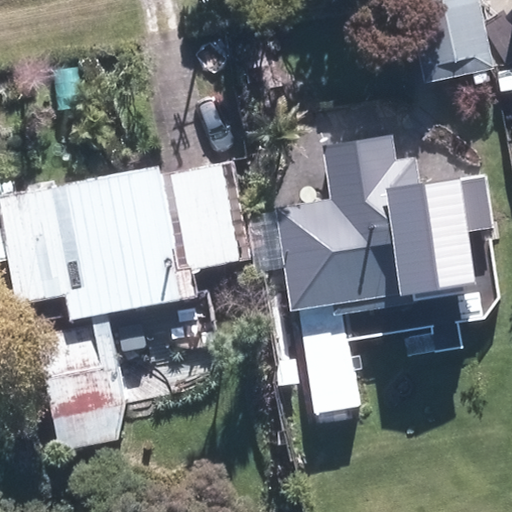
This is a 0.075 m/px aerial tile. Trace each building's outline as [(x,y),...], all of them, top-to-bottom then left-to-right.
[(404,0),(422,86),(492,71),(476,0),(404,0)] [(511,11),(503,21),(511,29),(511,11)] [(274,209),(290,313),(473,287),(465,233),(491,229),(484,179),(416,190),(412,160),(395,163),(391,139),(320,150),(328,201),(274,209)] [(0,197),(0,228),(15,308),(39,304),(59,408),(109,399),(93,319),(195,300),(191,276),(250,264),(232,164),(160,178),(158,167),(0,197)] [(299,327),(313,416),(356,409),(342,320),(299,327)] [(294,435),(299,467),(323,463),(318,431),(294,435)]
